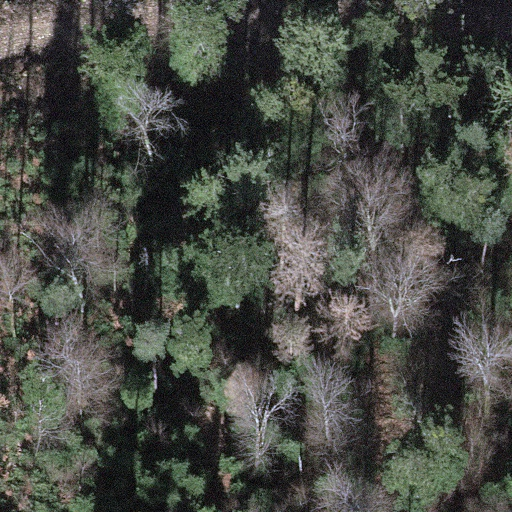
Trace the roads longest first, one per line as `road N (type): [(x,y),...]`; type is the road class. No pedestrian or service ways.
road 1 (track): [(0,33),(190,5),(365,0)]
road 2 (track): [(380,0),(511,15)]
